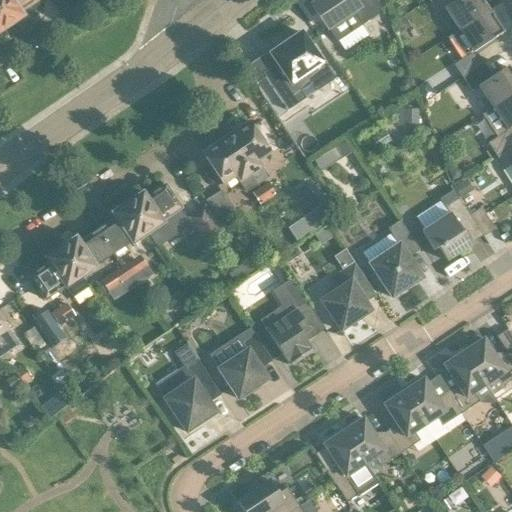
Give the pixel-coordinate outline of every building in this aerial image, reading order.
[(0,0),(0,15),(9,29),(24,18),(21,13),(39,1),(38,0),(0,0)] [(368,0),(357,0),(355,2),(353,0),(321,0),(320,1),(318,0),(316,0),(308,6),(327,34),(330,32),(337,43),(379,15),(368,0)] [(458,32),(488,12),(479,0),(458,0),(430,0),(429,1),(437,14),(444,10),(458,32)] [(395,4),(388,14),(398,20),(405,9),(395,4)] [(463,79),(484,65),(475,53),(502,35),(488,12),(458,32),(447,39),(461,62),(455,66),(463,79)] [(0,15),(0,34),(9,29),(0,15)] [(404,18),(393,25),(399,35),(410,28),(404,18)] [(320,57),(319,56),(317,58),(301,34),(282,47),(280,45),(266,55),(274,67),(262,75),(287,113),(319,91),(308,75),(315,71),(318,58),(320,57)] [(493,109),(511,97),(511,76),(507,69),(492,78),(484,65),(463,79),(472,92),(478,88),(492,110),(493,109)] [(410,80),(403,82),(399,91),(402,99),(414,92),(410,80)] [(511,97),(493,109),(508,132),(509,131),(510,132),(511,129),(511,97)] [(394,128),(402,128),(402,130),(419,131),(419,128),(419,111),(403,111),(403,109),(394,109),(394,111),(394,128)] [(225,139),(257,187),(269,179),(259,164),(270,156),(248,123),(225,139)] [(488,145),(497,158),(511,147),(511,135),(510,132),(509,131),(508,132),(497,139),(488,145)] [(246,194),(257,187),(225,139),(202,155),(223,188),(236,179),(246,194)] [(343,143),(334,149),(341,160),(350,154),(343,143)] [(511,147),(497,158),(505,170),(511,165),(511,147)] [(454,169),(448,171),(451,182),(462,179),(460,171),(454,169)] [(466,180),(453,188),(460,200),(473,192),(466,180)] [(260,190),(267,201),(275,197),(267,185),(260,190)] [(127,204),(149,236),(158,248),(171,239),(163,227),(165,226),(164,223),(181,211),(165,187),(146,200),(142,194),(127,204)] [(260,206),(267,201),(260,190),(253,194),(260,206)] [(238,216),(234,210),(223,193),(207,204),(222,227),(238,216)] [(446,263),(473,245),(469,237),(479,231),(477,228),(469,217),(458,201),(445,209),(449,215),(421,233),(434,253),(438,250),(446,263)] [(132,247),(149,236),(127,204),(112,215),(115,220),(97,232),(113,257),(130,245),(132,247)] [(322,226),(306,205),(282,222),(297,244),(322,226)] [(185,219),(210,255),(229,242),(204,206),(185,219)] [(477,228),(479,231),(482,237),(483,236),(484,238),(494,231),(481,210),(469,217),(477,228)] [(397,244),(368,264),(391,299),(418,281),(419,277),(408,259),(419,252),(400,223),(388,231),(397,244)] [(325,229),(315,237),(321,246),(332,238),(325,229)] [(97,268),(113,257),(97,232),(79,244),(76,239),(60,250),(81,282),(98,270),(97,268)] [(88,292),(81,282),(60,250),(45,260),(48,265),(29,278),(45,302),(65,289),(74,302),(88,292)] [(375,296),(355,263),(345,250),(334,257),(343,271),(331,279),(337,289),(320,301),(341,333),(363,318),(361,315),(363,314),(364,309),(363,307),(366,305),(364,303),(375,296)] [(247,263),(254,274),(262,269),(254,258),(247,263)] [(237,269),(245,280),(254,274),(247,263),(237,269)] [(120,269),(128,281),(136,276),(128,264),(120,269)] [(121,286),(128,281),(120,269),(113,274),(121,286)] [(315,317),(291,281),(272,293),(287,315),(265,330),(289,367),(312,352),(302,336),(306,334),(307,328),(304,325),(315,317)] [(51,315),(52,316),(60,329),(76,317),(67,304),(51,315)] [(164,312),(159,316),(166,326),(171,323),(164,312)] [(65,340),(47,313),(32,323),(50,349),(65,340)] [(46,348),(34,329),(24,336),(37,355),(46,348)] [(510,359),(511,359),(511,358),(511,337),(508,331),(496,338),(507,354),(510,359)] [(272,363),(254,336),(241,344),(246,351),(217,370),(237,401),(240,399),(242,402),(252,395),(251,392),(267,381),(260,371),(272,363)] [(510,359),(507,354),(496,361),(494,357),(483,341),(463,354),(486,389),(498,380),(502,387),(511,380),(511,360),(511,359),(510,359)] [(219,395),(211,382),(187,346),(174,354),(192,382),(164,400),(186,434),(215,415),(208,403),(219,395)] [(475,396),(486,389),(463,354),(444,366),(457,386),(446,393),(460,415),(479,403),(475,396)] [(14,374),(21,385),(23,384),(24,386),(32,380),(23,368),(14,374)] [(12,391),(21,385),(14,374),(5,381),(12,391)] [(437,420),(442,427),(460,415),(446,393),(436,400),(423,380),(403,393),(426,428),(437,420)] [(415,435),(426,428),(403,393),(384,406),(397,426),(386,433),(401,455),(420,442),(415,435)] [(31,415),(19,424),(27,434),(38,425),(31,415)] [(382,467),(401,455),(386,433),(376,440),(362,420),(343,433),(373,478),(374,478),(381,473),(382,467)] [(511,427),(482,448),(493,464),(511,451),(511,427)] [(324,446),(334,462),(337,466),(326,473),(347,504),(357,497),(358,498),(359,498),(356,492),(373,480),(377,486),(378,485),(374,478),(373,478),(343,433),(324,446)] [(412,455),(404,459),(410,469),(418,464),(412,455)] [(499,477),(489,467),(482,475),(492,484),(499,477)] [(293,511),(299,508),(287,489),(278,495),(270,482),(263,486),(259,480),(245,489),(249,495),(236,504),(241,511),(293,511)] [(446,496),(437,502),(442,511),(448,509),(449,502),(446,496)] [(305,504),(301,498),(295,502),(299,508),(305,504)]
